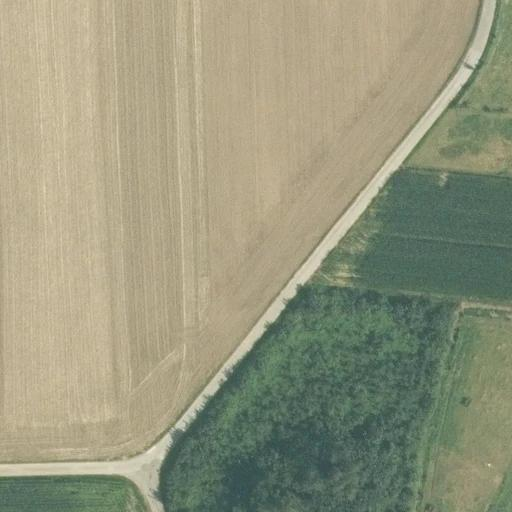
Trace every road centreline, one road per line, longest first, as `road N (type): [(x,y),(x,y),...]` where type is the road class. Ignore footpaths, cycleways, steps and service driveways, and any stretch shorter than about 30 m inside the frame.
road 1 (track): [(488,0),(471,66),(160,456),(153,475)]
road 2 (track): [(157,511),(153,475),(119,467),(0,469)]
